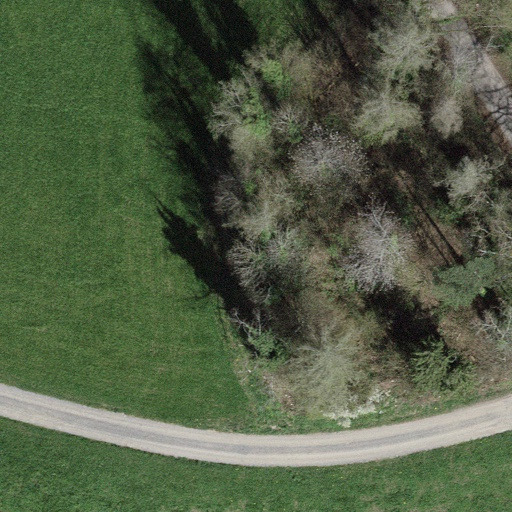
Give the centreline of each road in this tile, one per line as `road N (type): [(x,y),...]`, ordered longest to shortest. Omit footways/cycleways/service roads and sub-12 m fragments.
road 1 (track): [(511,418),(473,432),(293,454),(0,386)]
road 2 (track): [(442,0),(511,99)]
